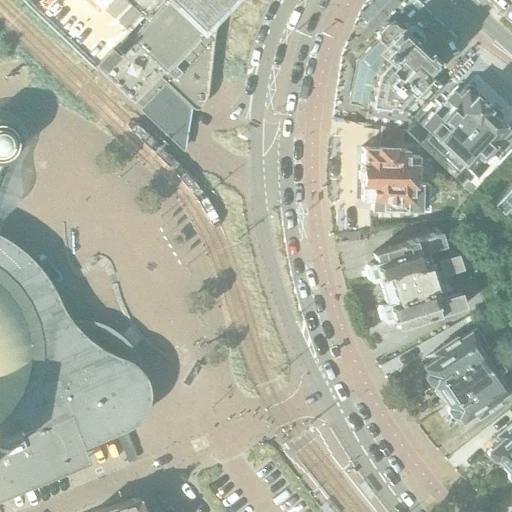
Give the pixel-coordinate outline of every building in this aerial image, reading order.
[(23,0),(87,60),(129,101),(155,74),(191,108),(194,110),(197,110),(199,108),(203,104),(206,98),(207,91),(213,39),(216,27),(220,15),(225,4),(227,0),(23,0)] [(380,125),(402,128),(406,133),(429,110),(424,105),(442,86),(432,77),(428,81),(423,77),(436,63),(418,46),(421,42),(422,41),(422,35),(421,35),(412,26),(412,25),(405,26),(401,30),(398,27),(397,29),(393,24),(386,24),(377,34),(377,41),(373,45),(357,62),(349,100),(368,104),(365,123),(380,125)] [(421,126),(446,151),(486,110),(472,97),(475,95),(475,91),(470,86),(466,86),(457,96),(453,92),(441,104),(442,106),(433,115),(432,114),(421,126)] [(486,110),(446,151),(436,162),(450,176),(461,165),(472,176),(484,163),(483,162),(496,148),(497,149),(505,141),(500,135),(506,129),(498,121),(500,119),(500,115),(492,107),(488,108),(486,110)] [(0,183),(4,173),(0,170),(0,163),(1,162),(5,160),(10,157),(14,152),(16,147),(17,141),(16,135),(14,130),(12,126),(9,123),(8,123),(3,121),(0,119),(0,497),(86,462),(80,447),(83,446),(115,433),(127,428),(133,423),(139,417),(143,411),(146,404),(147,396),(147,388),(145,380),(141,373),(140,372),(142,369),(141,364),(138,359),(136,354),(133,350),(129,345),(126,341),(122,337),(119,334),(115,331),(111,328),(107,326),(103,324),(99,323),(94,322),(89,321),(85,321),(80,321),(75,321),(71,322),(68,319),(61,308),(56,297),(49,284),(41,272),(31,261),(21,251),(9,242),(0,236),(0,183)] [(400,143),(402,128),(380,125),(378,148),(361,148),(360,183),(361,183),(409,183),(409,181),(410,155),(405,154),(404,148),(393,148),(394,143),(400,143)] [(490,204),(510,223),(511,220),(511,168),(511,170),(511,171),(511,178),(490,202),(491,203),(490,204)] [(409,181),(409,183),(361,183),(361,201),(369,201),(369,210),(399,210),(418,210),(418,184),(418,181),(409,181)] [(358,232),(339,235),(340,239),(348,238),(349,243),(360,241),(358,232)] [(377,280),(428,263),(424,252),(444,245),(439,232),(372,254),(375,262),(372,264),(366,266),(364,271),(364,272),(366,279),(371,282),(372,282),(377,280)] [(385,303),(455,281),(452,270),(460,267),(455,253),(435,259),(437,268),(431,271),(428,263),(377,280),(377,281),(378,281),(385,303)] [(455,281),(385,303),(385,304),(379,306),(377,312),(379,319),(379,320),(384,323),(385,323),(390,321),(394,320),(396,329),(463,307),(455,281)] [(433,386),(480,352),(475,342),(477,341),(468,330),(457,337),(455,335),(430,352),(432,354),(432,353),(436,358),(423,367),(427,374),(425,375),(425,379),(428,384),(432,385),(433,385),(433,386)] [(447,406),(497,372),(495,369),(497,367),(485,349),(480,352),(433,386),(434,387),(433,391),(437,397),(441,398),(441,397),(447,406)] [(497,372),(447,406),(447,407),(446,411),(450,417),(454,417),(456,416),(460,423),(473,413),(477,418),(486,412),(500,403),(497,399),(509,390),(497,372)] [(496,460),(501,466),(511,455),(511,417),(493,435),(499,441),(487,452),(487,455),(492,461),(495,461),(496,460)] [(511,455),(501,466),(507,473),(507,474),(507,477),(511,482),(511,455)] [(143,511),(145,509),(143,503),(137,499),(137,498),(94,511),(143,511)]
